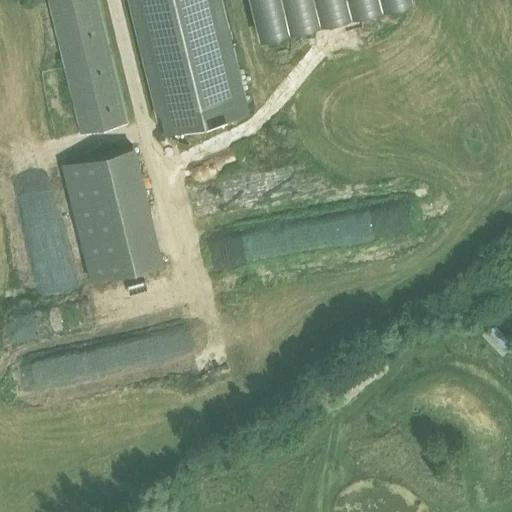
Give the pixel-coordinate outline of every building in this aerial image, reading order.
[(50,0),(83,132),(126,122),(95,0),(50,0)] [(223,0),(128,0),(157,115),(246,93),(223,0)] [(253,0),(262,36),(380,7),(407,0),(406,0),(253,0)] [(133,145),(63,162),(91,280),(161,263),(133,145)] [(511,340),(494,323),(487,330),(504,347),(511,340)]
